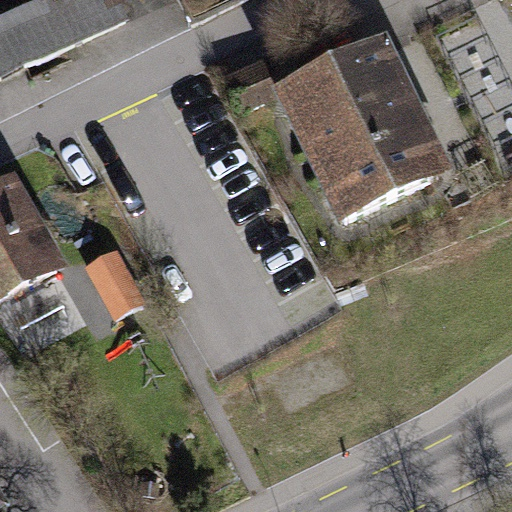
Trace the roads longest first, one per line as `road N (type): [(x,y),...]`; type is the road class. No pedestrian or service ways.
road 1 (residential): [(0,138),(315,0)]
road 2 (tertiary): [(354,511),(511,433)]
